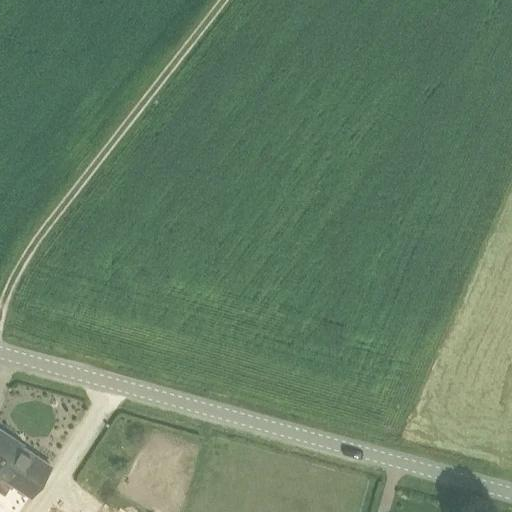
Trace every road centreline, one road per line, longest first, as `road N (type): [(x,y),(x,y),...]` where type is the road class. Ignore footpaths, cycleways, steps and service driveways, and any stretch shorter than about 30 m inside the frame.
road 1 (tertiary): [(511,495),(0,353)]
road 2 (track): [(0,324),(16,277),(71,191),(218,0)]
